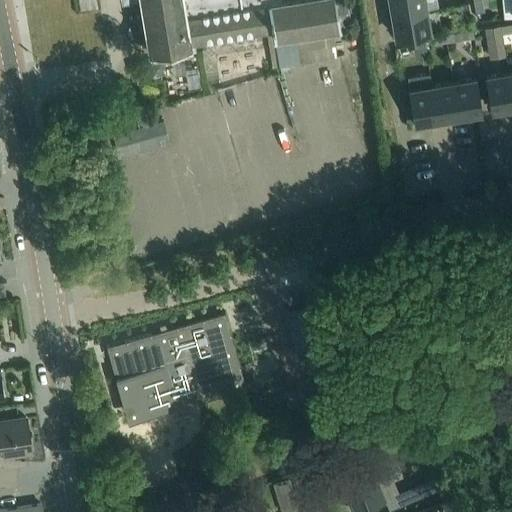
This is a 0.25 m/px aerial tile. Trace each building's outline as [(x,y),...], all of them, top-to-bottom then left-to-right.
[(76,0),(78,9),(96,6),(95,0),(76,0)] [(139,0),(148,52),(191,45),(190,39),(272,26),(273,36),(339,25),(339,21),(342,19),(344,18),(345,16),(347,15),(347,12),(348,10),(348,8),(348,6),(347,3),(347,1),(345,0),(139,0)] [(423,0),(390,0),(393,14),(425,9),(423,0)] [(482,0),(473,0),(475,10),(484,9),(482,0)] [(468,2),(460,3),(462,15),(469,14),(468,2)] [(429,31),(425,9),(393,14),(396,36),(429,31)] [(511,21),(500,24),(502,33),(511,31),(511,21)] [(493,55),(506,52),(502,33),(500,24),(487,26),(493,55)] [(457,30),(445,32),(446,41),(474,37),(472,27),(457,29),(457,30)] [(446,41),(445,32),(432,34),(434,43),(446,41)] [(412,43),(413,53),(426,51),(424,41),(412,43)] [(429,71),(407,75),(409,88),(415,121),(437,117),(431,84),(429,71)] [(492,108),(511,104),(511,96),(508,71),(486,75),(492,108)] [(480,110),(475,77),(453,81),(459,113),(480,110)] [(459,113),(453,81),(431,84),(437,117),(459,113)] [(131,126),(131,139),(174,139),(173,126),(131,126)] [(287,314),(299,353),(376,331),(369,307),(330,319),(331,321),(315,325),(310,308),(287,314)] [(134,373),(121,376),(133,417),(196,399),(196,400),(246,386),(224,310),(174,325),(178,338),(155,345),(151,331),(124,339),(134,373)] [(0,453),(30,450),(25,416),(5,419),(0,419),(0,453)] [(365,453),(334,466),(354,511),(385,499),(376,479),(365,453)] [(420,481),(408,486),(413,498),(425,493),(420,481)] [(450,511),(446,500),(414,511),(450,511)] [(41,511),(40,503),(0,508),(0,511),(41,511)]
